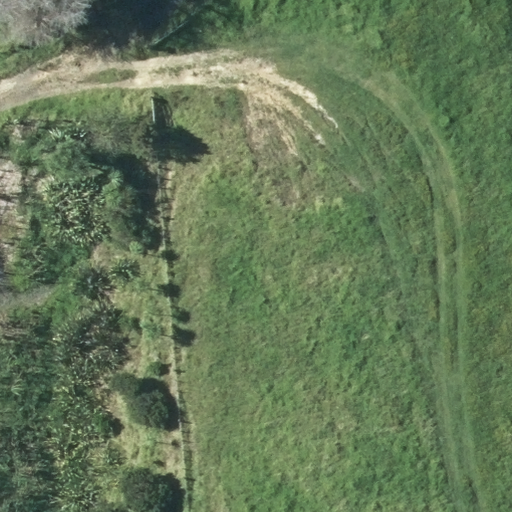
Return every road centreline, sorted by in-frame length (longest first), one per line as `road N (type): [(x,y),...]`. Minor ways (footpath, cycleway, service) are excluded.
road 1 (track): [(469,511),(340,143),(281,92),(233,74),(63,68)]
road 2 (track): [(0,91),(63,68),(150,0)]
